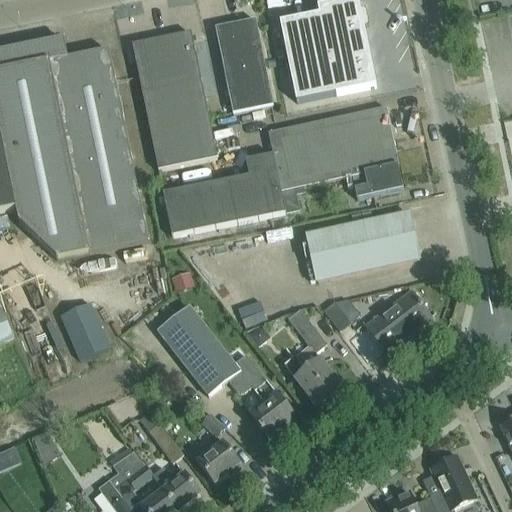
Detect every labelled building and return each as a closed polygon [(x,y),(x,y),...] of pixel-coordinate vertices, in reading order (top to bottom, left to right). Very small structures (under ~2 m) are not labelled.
[(319,18),(280,26),(296,106),(376,89),(364,29),(360,11),(358,2),(318,10),(319,18)] [(233,117),(254,113),(273,109),(256,23),(215,31),(219,51),(233,117)] [(158,173),(217,161),(191,36),(132,48),(158,173)] [(68,62),(64,42),(0,55),(0,217),(17,213),(20,228),(58,264),(148,245),(109,53),(68,62)] [(398,169),(385,111),(268,136),(273,158),(245,164),(249,180),(163,197),(172,240),(286,217),(281,195),(304,190),(352,179),(398,169)] [(357,203),(383,197),(403,193),(398,169),(352,179),(357,203)] [(286,217),(299,215),(296,199),(305,197),(304,190),(281,195),(286,217)] [(317,285),(399,268),(419,263),(409,216),(307,238),(317,285)] [(374,309),(359,321),(366,329),(365,330),(374,341),(386,357),(403,344),(401,342),(429,321),(431,322),(411,295),(395,307),(381,318),(374,309)] [(339,334),(350,326),(334,305),(323,313),(339,334)] [(92,306),(61,320),(80,364),(111,350),(92,306)] [(0,347),(14,341),(0,308),(0,347)] [(240,375),(234,368),(190,311),(158,336),(208,399),(228,383),(240,375)] [(306,346),(318,337),(299,313),(287,322),(306,346)] [(320,363),(311,352),(297,362),(295,359),(284,368),(316,410),(341,391),(320,363)] [(257,391),(266,384),(246,359),(234,368),(240,375),(228,383),(237,396),(245,397),(255,389),(257,391)] [(250,417),(256,424),(261,431),(259,432),(262,436),(264,435),(271,444),(297,425),(285,409),(276,397),(266,384),(257,391),(267,404),(250,417)] [(173,466),(183,458),(159,426),(151,415),(141,423),(149,434),(173,466)] [(511,415),(506,419),(509,426),(500,430),(511,455),(511,415)] [(217,439),(225,431),(211,418),(203,426),(217,439)] [(215,487),(239,469),(220,443),(195,461),(215,487)] [(435,511),(456,511),(477,502),(457,459),(430,472),(441,496),(431,501),(435,511)] [(144,469),(116,492),(131,511),(140,503),(133,495),(152,479),(144,469)] [(171,479),(162,472),(152,479),(163,493),(177,511),(182,511),(200,499),(180,472),(171,479)] [(130,511),(131,511),(109,483),(109,484),(110,484),(99,492),(102,496),(94,502),(101,511),(130,511)] [(143,511),(177,511),(163,493),(142,510),(143,511)] [(415,509),(408,495),(386,505),(389,511),(435,511),(431,501),(415,509)]
